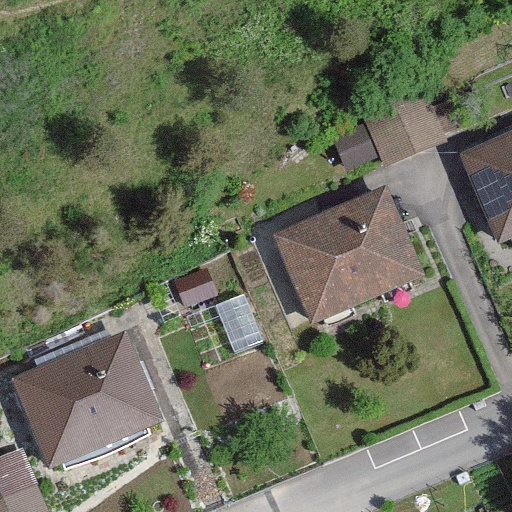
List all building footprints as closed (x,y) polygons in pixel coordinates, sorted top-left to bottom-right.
[(361,116),(386,171),(451,143),(426,87),(361,116)] [(511,127),(463,148),(504,246),(511,243),(511,127)] [(363,133),(336,145),(348,173),(376,161),(363,133)] [(277,242),(316,332),(429,284),(390,194),(277,242)] [(17,385),(53,469),(171,420),(135,335),(17,385)] [(0,504),(0,511),(47,511),(40,491),(0,504)]
